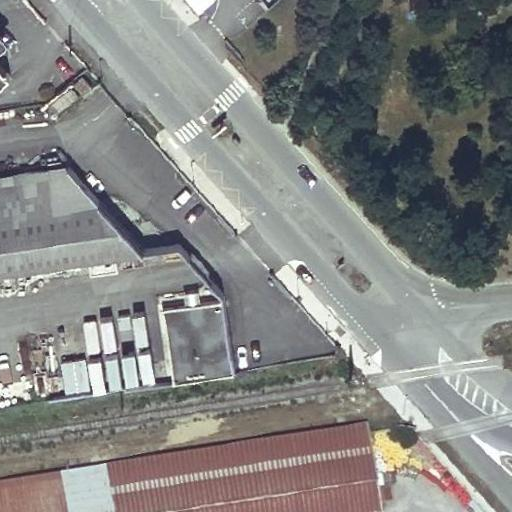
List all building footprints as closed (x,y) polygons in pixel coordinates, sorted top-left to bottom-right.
[(90,85),(81,75),(73,82),(82,93),(90,85)] [(77,98),(66,86),(57,94),(68,106),(77,98)] [(0,270),(2,270),(141,249),(100,202),(68,167),(0,176),(0,270)] [(163,306),(175,381),(234,372),(222,298),(163,306)] [(376,511),(363,434),(61,483),(65,511),(376,511)] [(65,511),(61,483),(0,493),(0,511),(65,511)]
